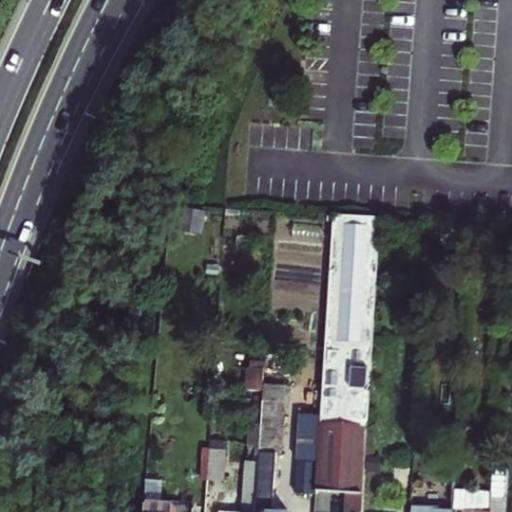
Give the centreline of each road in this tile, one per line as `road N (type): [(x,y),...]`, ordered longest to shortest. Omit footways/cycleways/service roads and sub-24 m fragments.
road 1 (trunk): [(0,259),(108,0)]
road 2 (trunk): [(50,0),(0,109)]
